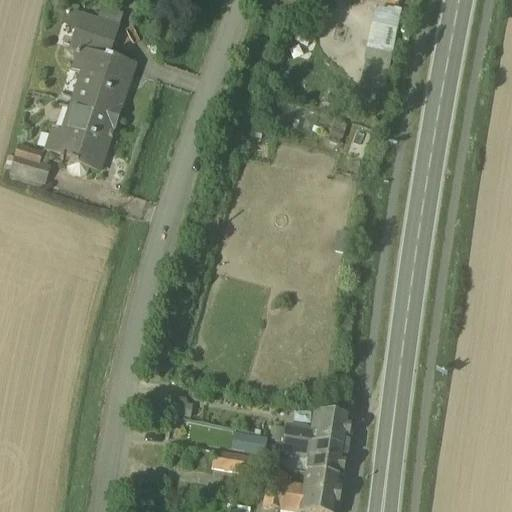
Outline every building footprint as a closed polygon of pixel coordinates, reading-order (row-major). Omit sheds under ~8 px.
[(386,97),(400,8),(376,5),(364,80),(373,81),(370,95),(386,97)] [(123,17),(99,9),(94,22),(117,30),(118,30),(123,17)] [(94,22),(82,18),(72,50),(78,52),(77,56),(79,57),(81,52),(105,60),(106,57),(108,58),(117,30),(94,22)] [(105,60),(81,52),(79,57),(74,73),(86,77),(76,107),(117,120),(121,108),(128,88),(126,87),(132,68),(134,69),(135,67),(108,58),(106,57),(105,60)] [(117,120),(76,107),(66,136),(54,132),(47,153),(71,161),(70,164),(68,170),(71,176),(81,180),(87,177),(89,170),(99,173),(100,171),(98,171),(104,151),(106,152),(113,132),(117,120)] [(294,109),(292,127),(333,131),(335,114),(294,109)] [(49,170),(14,159),(10,173),(44,184),(49,170)] [(209,393),(190,391),(187,401),(206,405),(209,393)] [(351,423),(315,418),(313,434),(311,447),(347,452),(351,423)] [(313,434),(286,430),(284,443),(311,447),(313,434)] [(311,447),(284,443),(282,457),(309,461),(311,447)] [(347,452),(311,447),(309,461),(307,475),(343,480),(347,452)] [(248,460),(212,455),(210,470),(245,475),(248,460)] [(268,474),(262,509),(280,511),(300,511),(305,488),(289,486),(290,480),(286,479),(286,477),(268,474)] [(337,511),(343,480),(307,475),(305,488),(300,511),(337,511)]
